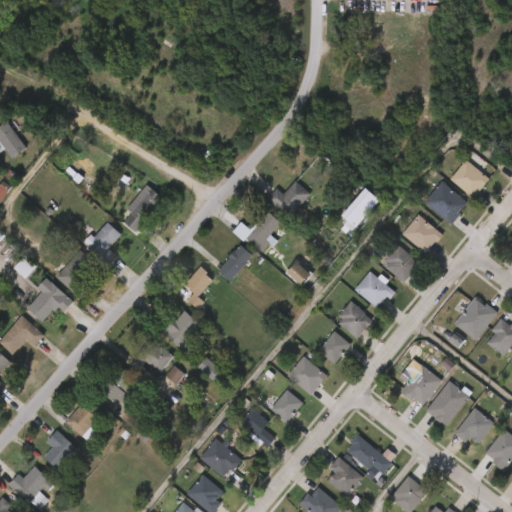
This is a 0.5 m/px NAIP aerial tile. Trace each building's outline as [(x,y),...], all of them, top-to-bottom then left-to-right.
[(29,147),(14,158),(7,148),(2,152),(0,149),(0,126),(9,120),(29,147)] [(0,164),(9,158),(0,146),(0,164)] [(476,198),(453,179),(470,159),(492,178),(476,198)] [(432,189),(455,209),(472,190),(449,170),(432,189)] [(313,193),(292,217),(270,198),(279,187),(286,193),(298,180),(313,193)] [(470,202),(459,213),(461,214),(453,224),(427,202),(444,181),(470,202)] [(139,231),(138,233),(126,222),(134,213),(129,208),(149,184),(164,197),(161,201),(163,203),(139,231)] [(384,199),(359,227),(345,214),(370,186),(384,199)] [(267,204),(258,198),(250,210),(274,228),(293,203),(277,191),(267,204)] [(406,212),(432,234),(450,214),(424,191),(406,212)] [(106,233),(116,242),(146,210),(130,195),(108,219),(114,224),(106,233)] [(362,210),(347,198),(324,226),(338,238),(362,210)] [(284,223),(273,235),(281,241),(276,247),(272,244),(265,252),(250,238),(247,241),(236,232),(244,222),(253,230),(271,211),(284,223)] [(445,234),(440,241),(439,240),(428,253),(405,233),(421,214),(445,234)] [(124,234),(112,248),(118,253),(109,264),(88,246),(91,244),(88,241),(94,234),(97,236),(110,222),(124,234)] [(223,232),(215,242),(225,251),(228,248),(246,264),(258,250),(253,245),(263,233),(252,223),(234,242),(223,232)] [(500,264),(511,270),(511,225),(497,253),(504,257),(500,264)] [(424,243),(398,226),(385,246),(410,263),(424,243)] [(91,259),(104,245),(89,231),(67,255),(89,275),(98,265),(91,259)] [(256,255),(233,281),(220,270),(243,244),(256,255)] [(408,281),(407,282),(388,266),(392,262),(388,259),(401,244),(422,264),(408,281)] [(82,293),(80,296),(58,277),(61,272),(63,272),(82,250),(99,265),(85,281),(89,285),(82,293)] [(235,265),(222,255),(200,281),(213,292),(235,265)] [(385,293),(402,274),(381,256),(365,274),(385,293)] [(55,302),(78,275),(62,260),(38,287),(55,302)] [(0,274),(0,280),(8,288),(19,277),(8,266),(0,274)] [(206,302),(200,308),(190,300),(197,292),(188,283),(203,266),(210,272),(208,274),(215,280),(200,297),(206,302)] [(294,284),(280,271),(269,283),(283,295),(294,284)] [(373,271),(381,278),(384,274),(392,281),(389,284),(398,292),(393,299),(389,296),(379,308),(357,289),(373,271)] [(167,294),(177,303),(170,310),(180,319),(187,312),(181,307),(196,289),(182,277),(167,294)] [(54,281),(76,301),(66,312),(60,306),(57,311),(55,309),(46,320),(31,307),(49,286),(48,285),(52,281),(54,281)] [(360,288),(352,281),(337,300),(361,319),(377,299),(361,287),(360,288)] [(46,323),(56,312),(29,287),(20,297),(25,301),(10,318),(24,332),(39,317),(46,323)] [(484,302),(488,305),(489,303),(501,312),(479,341),(457,324),(478,296),(484,301),(484,302)] [(360,336),(359,338),(341,322),(344,318),(341,315),(353,300),(368,312),(367,313),(374,319),(360,336)] [(458,351),(479,324),(457,307),(436,334),(458,351)] [(184,311),(201,326),(189,341),(197,348),(189,357),(159,330),(171,317),(175,321),(184,311)] [(356,330),(334,312),(318,331),(339,349),(356,330)] [(44,337),(38,345),(29,338),(15,355),(0,342),(24,314),(47,334),(44,337)] [(506,320),(511,323),(511,348),(507,356),(490,343),(498,333),(495,330),(504,318),(506,320)] [(145,342),(172,366),(180,357),(172,350),(184,336),(166,320),(145,342)] [(486,367),(503,343),(482,328),(473,342),(476,344),(469,354),(486,367)] [(346,352),(337,363),(321,350),(337,330),(353,343),(346,352)] [(157,340),(174,356),(159,372),(148,361),(143,366),(136,360),(145,351),(143,350),(150,343),(152,345),(157,340)] [(316,374),(333,355),(317,341),(301,360),(316,374)] [(0,387),(0,349),(12,360),(0,374),(2,376),(0,378),(0,379),(4,383),(0,387)] [(143,383),(155,366),(135,352),(123,369),(143,383)] [(511,394),(511,355),(508,361),(504,358),(495,369),(499,372),(493,380),(511,394)] [(314,394),(313,395),(290,376),(307,356),(329,375),(314,394)] [(445,380),(426,405),(418,399),(420,396),(419,396),(415,401),(403,392),(425,364),(445,380)] [(270,385),(293,405),(310,386),(287,366),(270,385)] [(118,367),(143,389),(134,400),(127,394),(119,402),(115,399),(112,402),(95,387),(104,375),(108,378),(118,367)] [(159,395),(167,385),(156,375),(148,386),(159,395)] [(389,378),(382,387),(389,393),(383,401),(404,417),(424,391),(404,375),(396,384),(389,378)] [(208,385),(198,376),(189,386),(198,395),(208,385)] [(100,415),(119,393),(102,377),(83,399),(100,415)] [(473,396),(450,426),(429,410),(452,380),(473,396)] [(289,422),(273,409),(289,389),(305,402),(289,422)] [(429,437),(452,407),(431,391),(408,421),(429,437)] [(98,427),(85,441),(65,423),(85,399),(102,414),(93,423),(98,427)] [(285,412),(268,400),(253,420),(270,433),(285,412)] [(498,423),(482,443),(474,438),(475,436),(474,435),(469,442),(457,434),(478,407),(498,423)] [(276,441),(271,446),(266,442),(263,445),(252,436),(255,432),(243,422),(255,408),(271,422),(266,429),(277,439),(276,441)] [(87,426),(69,410),(48,432),(66,448),(87,426)] [(246,439),(252,432),(234,418),(222,433),(251,457),(258,449),(246,439)] [(448,453),(453,448),(461,454),(477,434),(457,418),(436,443),(448,453)] [(511,432),(511,463),(506,471),(496,464),(499,460),(489,452),(507,429),(511,432)] [(79,448),(60,469),(46,457),(54,446),(49,442),(59,430),(79,448)] [(395,462),(385,473),(376,466),(373,470),(350,451),(356,444),(354,442),(360,434),(395,462)] [(238,467),(235,471),(233,469),(226,477),(202,458),(218,438),(244,459),(238,467)] [(507,455),(486,439),(466,465),(487,481),(507,455)] [(29,452),(35,457),(26,466),(41,480),(60,459),(40,440),(29,452)] [(376,474),(341,445),(328,460),(352,480),(355,477),(366,486),(376,474)] [(207,489),(224,469),(198,448),(182,468),(207,489)] [(366,477),(350,496),(331,480),(338,472),(332,467),(341,456),(366,477)] [(52,479),(51,479),(56,483),(50,490),(45,486),(41,490),(47,495),(39,506),(33,501),(32,502),(11,485),(20,474),(26,479),(36,466),(52,479)] [(312,478),(318,482),(310,491),(330,507),(346,488),(321,467),(312,478)] [(216,511),(209,511),(189,495),(205,474),(226,491),(219,500),(223,504),(216,511)] [(424,499),(414,511),(410,511),(393,498),(411,476),(430,491),(423,498),(424,499)] [(375,511),(401,511),(410,501),(390,486),(372,509),(375,511)] [(321,487),(344,506),(339,511),(309,511),(301,505),(311,493),(314,496),(321,487)] [(9,509),(13,511),(0,511),(0,502),(5,496),(14,503),(9,509)] [(318,511),(299,496),(285,511),(318,511)] [(177,511),(186,502),(197,511),(177,511)]
